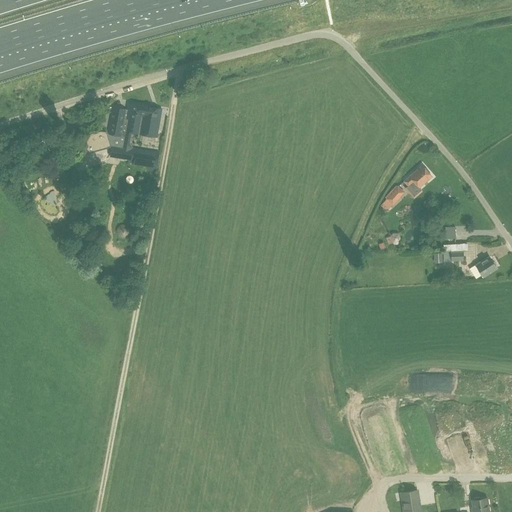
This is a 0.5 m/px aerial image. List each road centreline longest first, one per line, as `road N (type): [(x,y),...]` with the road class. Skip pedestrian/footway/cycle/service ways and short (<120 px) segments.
road 1 (unclassified): [(511,243),(440,147),(329,35),(182,68),(0,125)]
road 2 (track): [(98,511),(182,68)]
road 3 (motorway): [(0,42),(145,0)]
